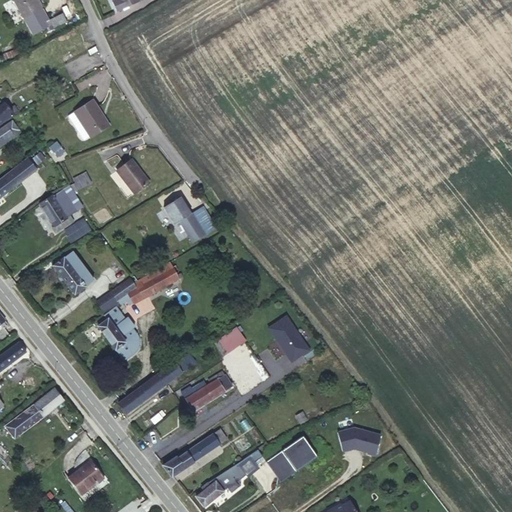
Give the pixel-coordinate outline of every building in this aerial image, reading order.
[(31,15),(35,12),(43,8),(38,0),(13,0),(24,19),(31,15)] [(117,11),(139,1),(138,0),(114,0),(112,1),(117,11)] [(67,21),(62,13),(44,22),(49,30),(67,21)] [(78,45),(51,60),(55,66),(81,51),(78,45)] [(16,49),(1,55),(3,60),(18,54),(16,49)] [(74,81),(94,70),(89,61),(69,72),(72,77),(74,81)] [(72,77),(69,72),(64,75),(66,80),(72,77)] [(81,123),(89,136),(90,137),(109,125),(93,100),(74,112),(81,123)] [(5,103),(0,105),(0,123),(5,120),(13,116),(8,109),(5,103)] [(12,121),(0,129),(0,131),(5,139),(19,130),(12,121)] [(83,140),(89,136),(81,123),(75,127),(83,140)] [(53,150),(59,145),(56,141),(50,147),(53,150)] [(64,152),(59,145),(53,150),(57,157),(64,152)] [(11,170),(20,181),(36,169),(27,158),(11,170)] [(149,182),(131,159),(117,170),(134,193),(149,182)] [(0,196),(20,181),(11,170),(0,178),(0,196)] [(87,177),(71,185),(70,186),(73,191),(90,182),(87,177)] [(66,217),(83,206),(73,191),(70,186),(69,185),(52,196),(52,195),(39,203),(55,226),(56,225),(59,230),(70,222),(66,217)] [(164,207),(174,223),(179,220),(190,213),(180,197),(164,207)] [(204,235),(190,213),(179,220),(192,241),(204,235)] [(63,230),(71,243),(92,230),(84,217),(63,230)] [(64,257),(67,261),(75,255),(70,248),(70,249),(61,254),(64,257)] [(67,261),(64,257),(53,265),(74,294),(93,279),(75,255),(67,261)] [(172,267),(169,262),(133,283),(136,287),(135,288),(141,299),(178,278),(174,271),(177,270),(175,266),(172,267)] [(136,287),(133,283),(129,278),(111,292),(117,301),(128,293),(135,288),(136,287)] [(135,288),(128,293),(133,303),(141,299),(135,288)] [(117,301),(111,292),(110,291),(96,301),(105,313),(119,302),(117,301)] [(128,293),(117,301),(119,302),(119,304),(126,300),(129,305),(133,303),(128,293)] [(107,318),(125,341),(115,349),(123,360),(134,352),(136,350),(138,347),(139,343),(139,339),(138,336),(136,333),(132,327),(134,325),(128,317),(125,319),(115,306),(103,315),(106,319),(107,318)] [(115,349),(125,341),(107,318),(106,319),(103,315),(95,321),(98,325),(97,326),(115,349)] [(287,318),(269,329),(292,363),(308,351),(287,318)] [(246,330),(249,328),(244,322),(214,343),(223,355),(250,337),(246,330)] [(0,370),(26,351),(18,341),(0,354),(0,370)] [(175,364),(181,372),(193,363),(187,356),(175,364)] [(161,371),(168,382),(181,372),(175,364),(175,363),(170,367),(169,366),(161,371)] [(163,386),(168,382),(161,371),(156,375),(163,386)] [(191,395),(186,399),(193,410),(231,386),(222,371),(213,377),(215,380),(206,386),(203,382),(188,391),(191,395)] [(125,414),(163,386),(156,375),(117,403),(125,414)] [(15,438),(64,401),(54,388),(34,404),(5,426),(15,438)] [(306,420),(302,412),(296,415),(300,424),(306,420)] [(354,428),(337,432),(342,452),(352,449),(351,448),(354,448),(367,452),(367,453),(374,456),(380,436),(354,428)] [(220,429),(212,434),(219,444),(226,439),(220,429)] [(176,456),(164,465),(162,465),(171,476),(172,475),(193,460),(203,455),(219,444),(212,434),(177,458),(176,456)] [(266,461),(276,476),(291,465),(295,471),(316,456),(302,436),(266,461)] [(90,460),(68,477),(81,494),(91,487),(89,485),(102,476),(90,460)] [(207,482),(201,487),(203,490),(196,496),(204,506),(223,491),(222,489),(245,472),(239,463),(209,485),(207,482)] [(276,476),(280,482),(295,471),(291,465),(276,476)] [(355,511),(348,499),(340,504),(326,511),(355,511)] [(338,502),(325,510),(325,511),(326,511),(340,504),(338,502)]
